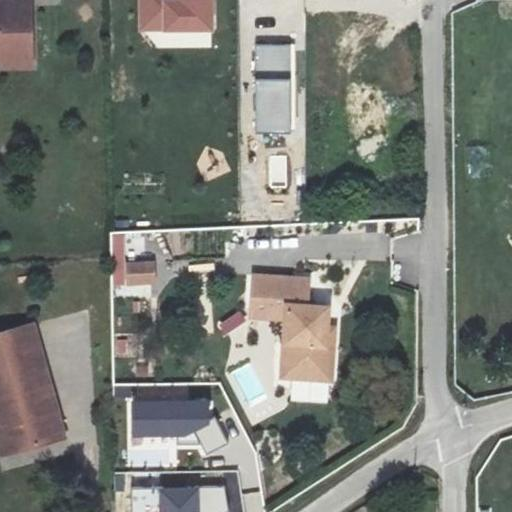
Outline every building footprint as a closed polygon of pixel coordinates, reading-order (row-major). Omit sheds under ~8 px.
[(217,28),(216,0),(142,0),(144,30),(217,28)] [(0,56),(4,56),(4,69),(32,69),(32,1),(0,1),(0,56)] [(157,258),(126,260),(128,286),(159,284),(157,258)] [(303,313),(300,353),(308,353),(306,387),(348,390),(351,346),(342,346),(344,321),(346,298),(313,296),(314,284),(274,281),(272,310),(303,313)] [(353,322),(344,321),(342,346),(351,346),(353,322)] [(0,385),(15,437),(0,441),(0,449),(6,469),(68,450),(34,338),(0,348),(0,385)] [(308,353),(300,353),(297,386),(306,387),(308,353)] [(0,441),(15,437),(0,385),(0,441)] [(135,437),(199,435),(208,452),(226,442),(209,409),(208,401),(134,403),(135,437)] [(224,511),(224,489),(133,491),(133,511),(224,511)]
